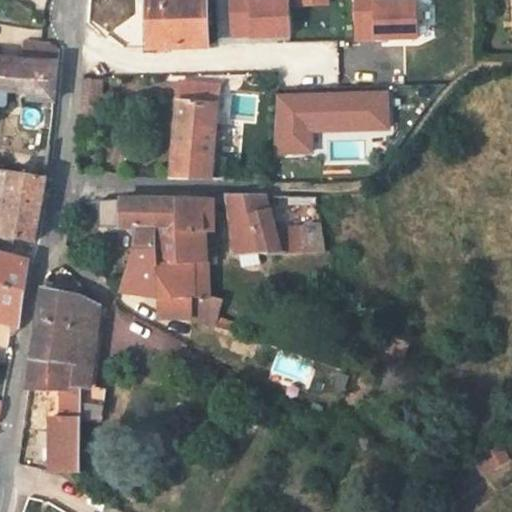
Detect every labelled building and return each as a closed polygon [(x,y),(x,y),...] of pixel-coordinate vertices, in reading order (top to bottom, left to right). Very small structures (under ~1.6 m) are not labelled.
[(168,54),(218,53),(216,0),(160,0),(160,11),(161,24),(168,23),(168,54)] [(231,0),(233,39),(293,38),(290,0),(231,0)] [(355,0),(355,39),(418,36),(419,0),(355,0)] [(161,24),(160,11),(155,11),(156,54),(168,54),(168,23),(161,24)] [(61,68),(59,68),(0,65),(0,102),(44,108),(45,114),(57,115),(61,68)] [(229,91),(192,87),(183,184),(238,187),(240,167),(225,165),(227,137),(231,137),(231,130),(227,129),(229,91)] [(107,137),(111,91),(94,90),(90,137),(107,137)] [(389,93),(279,94),(276,152),(314,152),(313,129),(391,124),(389,93)] [(42,200),(45,180),(14,176),(0,236),(0,242),(33,248),(42,200)] [(237,203),(247,251),(249,259),(271,260),(259,202),(240,202),(237,203)] [(294,252),(281,203),(259,202),(271,260),(273,264),(296,261),(294,252)] [(227,207),(223,206),(190,207),(185,255),(169,254),(165,301),(180,302),(212,304),(210,273),(221,272),(219,245),(228,245),(227,207)] [(169,254),(185,255),(190,207),(148,209),(133,208),(132,234),(149,235),(147,252),(169,254)] [(312,250),(314,262),(338,259),(334,229),(310,232),(312,250)] [(312,250),(294,252),(296,261),(297,264),(314,262),(312,250)] [(151,300),(165,301),(169,254),(147,252),(130,291),(151,291),(151,300)] [(0,324),(19,330),(30,271),(0,264),(0,324)] [(212,304),(224,304),(221,272),(210,273),(212,304)] [(87,302),(50,295),(45,324),(83,328),(87,302)] [(113,394),(95,392),(107,311),(87,302),(83,328),(45,324),(39,361),(77,367),(73,391),(91,394),(89,417),(96,419),(95,424),(109,426),(113,394)] [(207,324),(212,304),(180,302),(179,317),(207,324)] [(236,304),(224,304),(212,304),(207,324),(229,331),(236,304)] [(39,361),(34,390),(37,391),(68,395),(67,415),(65,415),(65,417),(57,417),(56,471),(86,472),(88,422),(89,417),(91,394),(73,391),(77,367),(39,361)] [(511,471),(511,452),(500,458),(508,473),(511,471)]
